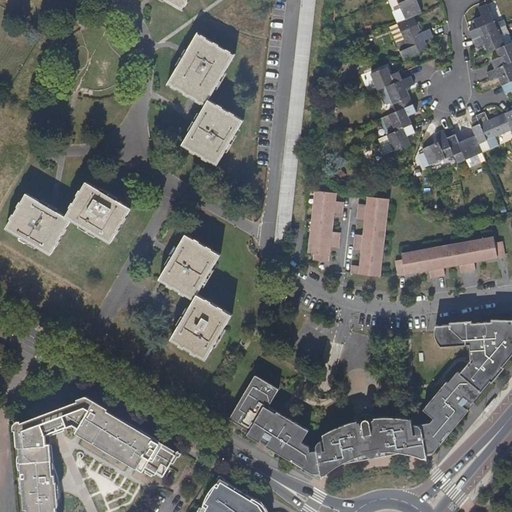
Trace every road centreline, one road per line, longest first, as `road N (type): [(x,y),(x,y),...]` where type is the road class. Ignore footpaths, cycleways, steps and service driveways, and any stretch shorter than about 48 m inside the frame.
road 1 (residential): [(294,0),(267,246),(297,280),(337,295)]
road 2 (secondary): [(270,478),(0,319)]
road 3 (residential): [(337,295),(405,307),(511,294)]
